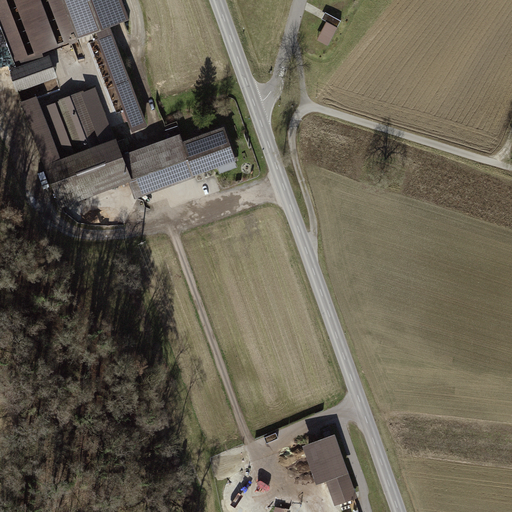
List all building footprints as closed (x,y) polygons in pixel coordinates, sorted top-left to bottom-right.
[(29,56),(7,0),(0,0),(0,17),(17,61),(29,56)] [(35,54),(14,0),(7,0),(29,56),(35,54)] [(14,0),(35,54),(58,46),(40,0),(14,0)] [(66,43),(49,0),(40,0),(58,46),(66,43)] [(79,38),(63,0),(49,0),(66,43),(79,38)] [(117,0),(63,0),(79,38),(125,20),(117,0)] [(342,21),(328,13),(324,20),(338,28),(342,21)] [(49,57),(11,71),(18,90),(56,76),(49,57)] [(126,167),(96,88),(40,109),(36,97),(23,102),(59,198),(128,172),(135,192),(152,186),(143,161),(126,167)] [(130,121),(127,111),(122,113),(125,123),(130,121)] [(235,159),(224,128),(184,143),(185,145),(194,171),(195,173),(235,159)] [(123,151),(129,149),(125,139),(119,141),(123,151)] [(194,171),(185,145),(159,155),(169,180),(194,171)] [(355,497),(333,436),(309,445),(321,480),(329,478),(338,503),(355,497)] [(250,470),(245,470),(241,471),(236,474),(233,477),(230,480),(227,484),(225,489),(224,493),(225,498),(225,503),(227,507),(230,511),(270,511),(271,511),(274,507),(275,502),(276,498),(276,493),(275,488),(273,484),(271,480),(268,476),(264,473),(260,471),(255,470),(250,470)]
